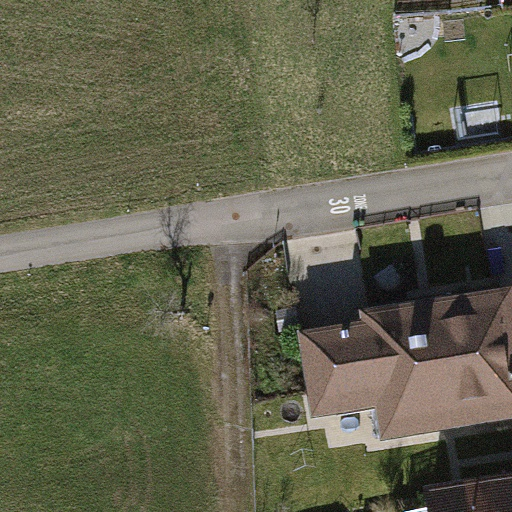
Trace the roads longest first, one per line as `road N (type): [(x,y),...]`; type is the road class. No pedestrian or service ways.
road 1 (residential): [(511,173),(0,255)]
road 2 (track): [(240,511),(225,218)]
